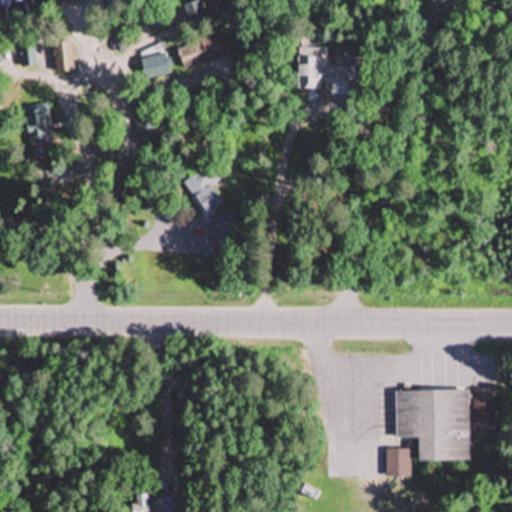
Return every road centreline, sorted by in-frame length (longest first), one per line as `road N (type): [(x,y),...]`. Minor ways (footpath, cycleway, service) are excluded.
road 1 (secondary): [(0,321),(511,326)]
road 2 (residential): [(511,13),(463,0),(436,13),(410,136),(363,242),(346,325)]
